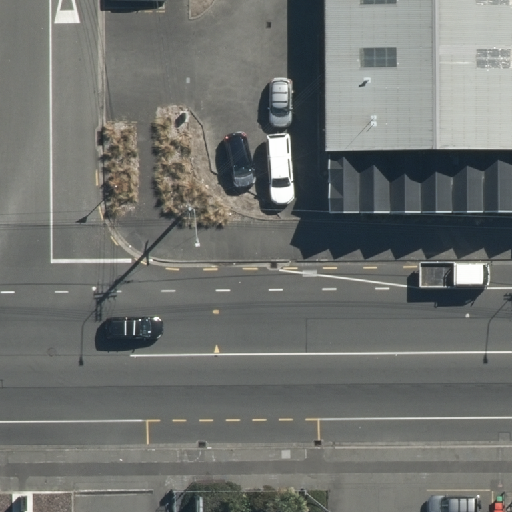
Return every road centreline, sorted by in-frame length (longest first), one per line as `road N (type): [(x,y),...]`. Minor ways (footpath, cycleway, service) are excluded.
road 1 (tertiary): [(49,363),(511,361)]
road 2 (unclassified): [(48,0),(49,363)]
